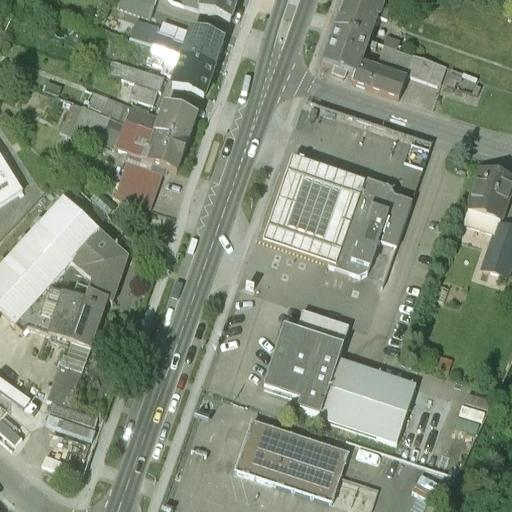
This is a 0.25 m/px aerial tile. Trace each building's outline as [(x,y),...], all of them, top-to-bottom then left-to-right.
[(155,0),(126,0),(131,2),(153,9),(155,0)] [(237,0),(187,0),(184,10),(228,26),(237,0)] [(382,10),(352,0),(345,0),(334,31),(367,43),(375,20),(378,21),(382,10)] [(153,9),(131,2),(127,13),(142,19),(149,18),(153,9)] [(154,33),(135,26),(129,44),(132,45),(168,57),(172,45),(173,43),(153,36),(154,33)] [(367,43),(334,31),(321,67),(352,78),(349,87),(365,93),(372,73),(358,68),(365,49),(367,43)] [(223,44),(191,33),(186,50),(172,45),(168,57),(213,73),(223,44)] [(379,47),(367,43),(365,49),(377,53),(379,47)] [(168,57),(132,45),(129,54),(148,60),(146,65),(162,71),(160,76),(175,81),(177,74),(164,69),(168,57)] [(213,73),(168,57),(164,69),(177,74),(175,81),(172,89),(203,100),(213,73)] [(145,76),(136,73),(131,87),(135,88),(156,95),(160,97),(164,86),(144,79),(145,76)] [(405,85),(372,73),(365,93),(398,105),(405,85)] [(156,95),(135,88),(130,102),(151,109),(156,95)] [(72,130),(98,144),(118,107),(94,95),(87,109),(84,108),(72,130)] [(147,117),(125,109),(123,115),(128,117),(124,127),(138,132),(154,137),(155,137),(159,124),(146,119),(147,117)] [(196,120),(165,109),(159,124),(155,137),(186,148),(196,120)] [(138,132),(124,127),(119,142),(129,157),(138,132)] [(155,137),(154,137),(148,152),(152,153),(148,166),(153,168),(151,174),(161,178),(164,172),(175,177),(186,148),(155,137)] [(142,162),(129,157),(121,178),(133,182),(125,204),(148,213),(161,178),(151,174),(153,168),(148,166),(141,164),(142,162)] [(0,161),(0,207),(21,194),(0,161)] [(328,271),(358,185),(292,162),(262,248),(328,271)] [(511,188),(511,186),(480,174),(466,215),(484,221),(486,215),(501,220),(511,188)] [(389,194),(359,183),(358,185),(328,271),(328,273),(358,283),(367,279),(377,249),(395,255),(411,208),(393,202),(389,194)] [(61,203),(0,271),(0,318),(21,338),(26,333),(47,340),(56,316),(40,301),(46,294),(70,268),(98,236),(61,203)] [(127,261),(98,236),(70,268),(90,286),(83,307),(46,294),(40,301),(56,316),(47,340),(89,355),(106,305),(111,307),(127,261)] [(341,352),(283,332),(262,393),(300,405),(296,414),(318,422),(337,365),(341,352)] [(415,392),(337,365),(318,422),(317,424),(395,450),(415,392)] [(81,377),(58,369),(46,405),(69,413),(81,377)] [(346,459),(250,427),(233,478),(329,510),(346,459)]
